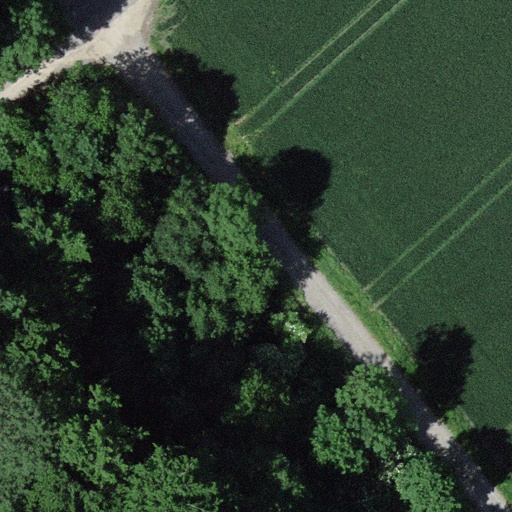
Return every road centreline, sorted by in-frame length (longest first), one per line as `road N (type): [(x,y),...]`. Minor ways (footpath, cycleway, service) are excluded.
road 1 (track): [(505,511),(73,0)]
road 2 (unclassified): [(108,0),(0,92)]
